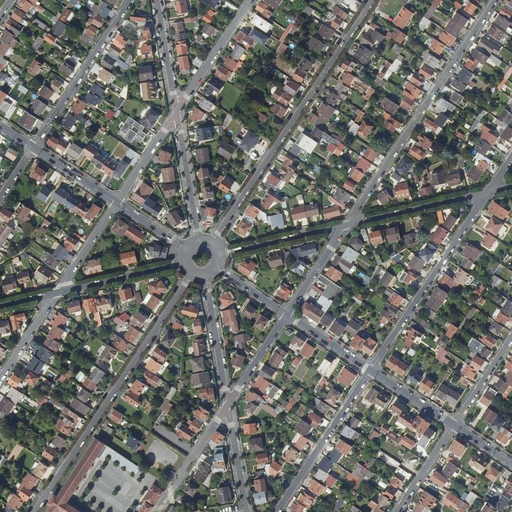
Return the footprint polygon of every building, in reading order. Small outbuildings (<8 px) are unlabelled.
[(16,6),(27,13),(30,8),(28,7),(29,6),(30,4),(29,3),(24,0),(23,0),(22,2),(20,1),(16,6)] [(175,3),(178,15),(189,13),(186,0),(175,3)] [(265,1),(263,0),(262,0),(257,9),(264,14),(263,15),(269,19),(273,14),(267,9),(268,7),(271,8),(272,6),(265,1)] [(272,6),(273,6),(276,9),(281,0),(265,0),(265,1),(272,6)] [(102,5),(97,13),(99,14),(106,19),(113,8),(103,1),(101,4),(102,5)] [(465,10),(472,15),(477,7),(471,2),(465,10)] [(511,7),(507,4),(501,13),(509,19),(511,14),(511,7)] [(333,14),(344,21),(348,15),(343,11),(340,15),(338,13),(340,9),(335,6),(333,9),(331,8),(329,11),(333,14)] [(303,12),(310,16),(313,11),(307,7),(303,12)] [(65,8),(58,18),(64,22),(67,18),(71,11),(65,8)] [(394,23),(403,29),(414,14),(405,8),(394,23)] [(12,17),(23,24),(25,21),(22,19),(18,16),(21,12),(17,9),(12,17)] [(203,19),(210,24),(214,19),(212,18),(215,13),(210,10),(203,19)] [(97,13),(96,12),(91,19),(90,18),(87,22),(95,27),(96,25),(100,27),(105,20),(98,15),(99,14),(97,13)] [(328,19),(333,23),(332,23),(333,24),(332,26),(338,30),(344,21),(333,14),(331,17),(330,16),(328,19)] [(131,15),(131,20),(134,21),(138,21),(138,23),(143,24),(143,25),(145,25),(145,26),(153,24),(152,20),(146,21),(147,17),(139,16),(137,16),(131,15)] [(495,22),(508,30),(508,29),(511,24),(511,23),(511,22),(500,15),(495,22)] [(259,16),(253,24),(261,29),(267,21),(259,16)] [(458,21),(459,22),(458,24),(463,28),(465,29),(470,21),(462,16),(460,21),(459,20),(458,21)] [(33,22),(44,29),(46,25),(35,18),(33,22)] [(288,22),(291,24),(287,31),(289,33),(297,22),(291,18),(288,22)] [(424,18),(417,27),(421,30),(428,20),(424,18)] [(11,19),(5,28),(9,30),(8,31),(16,36),(17,37),(21,31),(15,28),(18,23),(11,19)] [(452,20),(445,31),(446,31),(456,38),(463,28),(458,24),(452,20)] [(56,25),(50,34),(56,38),(57,38),(59,35),(61,36),(62,34),(63,35),(62,37),(66,40),(72,31),(67,27),(67,26),(59,21),(56,25)] [(86,28),(82,34),(83,34),(80,38),(87,42),(89,38),(91,39),(92,37),(93,38),(96,34),(97,34),(99,30),(95,27),(87,22),(86,21),(83,25),(86,28)] [(128,25),(136,30),(138,27),(131,22),(128,25)] [(173,24),(175,35),(176,43),(186,41),(185,34),(184,34),(182,23),(173,24)] [(207,23),(202,31),(211,37),(216,29),(207,23)] [(372,23),(369,26),(379,32),(381,29),(372,23)] [(324,25),(319,33),(329,40),(334,32),(324,25)] [(488,33),(500,41),(505,33),(493,25),(488,33)] [(140,36),(141,42),(147,41),(152,40),(150,28),(143,29),(145,36),(140,36)] [(4,35),(0,41),(1,41),(9,47),(16,36),(8,31),(6,29),(4,32),(4,35)] [(388,35),(391,37),(401,44),(406,35),(396,29),(393,35),(390,33),(388,35)] [(242,31),(236,39),(245,45),(243,48),(247,50),(249,48),(252,47),(253,45),(252,43),(254,40),(250,37),(242,31)] [(441,39),(451,46),(456,38),(446,31),(441,39)] [(48,34),(44,40),(59,49),(61,47),(54,42),(56,38),(50,34),(49,33),(48,34)] [(361,42),(371,49),(377,41),(367,34),(361,42)] [(119,35),(114,44),(122,49),(125,45),(124,44),(124,43),(122,41),(124,38),(119,35)] [(316,38),(310,46),(320,53),(325,45),(316,38)] [(479,45),(483,48),(483,49),(490,54),(494,49),(491,47),(492,44),(484,38),(479,45)] [(38,48),(42,41),(38,39),(34,45),(38,48)] [(437,40),(431,48),(439,54),(442,49),(443,51),(446,47),(437,40)] [(9,47),(1,41),(0,42),(0,55),(3,58),(10,47),(9,47)] [(176,43),(179,58),(188,57),(189,57),(186,41),(176,43)] [(114,44),(109,51),(113,53),(114,52),(115,53),(116,52),(119,53),(119,52),(120,53),(122,49),(114,44)] [(284,44),(277,55),(281,57),(282,56),(288,47),(285,44),(284,44)] [(397,44),(393,49),(400,54),(403,49),(397,44)] [(239,45),(232,55),(240,60),(246,50),(239,45)] [(360,51),(356,57),(367,64),(374,53),(362,45),(359,50),(360,51)] [(141,50),(143,59),(153,57),(151,46),(141,48),(141,50)] [(472,55),(485,63),(488,58),(476,49),(472,55)] [(71,52),(69,56),(76,60),(78,56),(71,52)] [(109,53),(102,64),(111,70),(116,62),(120,65),(120,66),(126,70),(128,67),(131,68),(131,67),(125,63),(109,53)] [(429,54),(424,62),(435,69),(440,62),(429,54)] [(226,62),(224,65),(232,71),(240,60),(232,55),(227,63),(226,62)] [(399,55),(396,59),(400,62),(403,63),(405,61),(400,58),(401,56),(399,55)] [(179,58),(181,71),(182,71),(182,73),(184,75),(189,74),(191,72),(188,57),(179,58)] [(469,62),(466,66),(470,68),(469,70),(472,72),(479,62),(476,60),(476,61),(470,57),(468,61),(469,62)] [(305,58),(298,69),(307,75),(309,71),(309,70),(313,63),(305,58)] [(400,62),(396,59),(392,65),(392,66),(389,70),(393,72),(400,62)] [(36,60),(28,70),(35,75),(43,65),(36,60)] [(68,60),(60,71),(69,77),(71,73),(72,72),(76,65),(68,60)] [(342,68),(351,74),(356,65),(353,63),(352,64),(347,61),(342,68)] [(383,70),(378,77),(382,80),(389,70),(392,66),(388,63),(386,66),(383,70)] [(222,66),(216,74),(224,79),(224,80),(226,82),(232,73),(222,66)] [(141,69),(143,80),(154,79),(153,73),(152,69),(152,67),(141,69)] [(425,70),(422,75),(430,80),(435,72),(427,67),(425,70)] [(112,74),(104,68),(96,80),(104,85),(106,82),(107,82),(112,74)] [(296,76),(295,78),(296,79),(295,80),(297,81),(298,80),(299,81),(302,83),(307,76),(299,71),(297,74),(296,76)] [(353,76),(345,71),(338,81),(339,82),(348,87),(355,77),(353,76)] [(462,71),(457,78),(467,85),(472,77),(462,71)] [(413,82),(416,84),(420,86),(425,79),(421,76),(421,75),(417,73),(414,78),(415,79),(413,82)] [(4,74),(0,79),(0,88),(8,76),(4,74)] [(457,78),(452,85),(463,92),(466,88),(468,85),(467,85),(457,78)] [(52,86),(50,88),(55,91),(58,94),(61,90),(59,89),(63,83),(56,79),(52,86)] [(286,90),(294,96),(299,87),(291,81),(286,90)] [(96,82),(90,91),(91,92),(95,94),(100,97),(102,94),(99,92),(103,87),(96,82)] [(154,89),(153,82),(142,83),(144,101),(155,99),(154,94),(155,94),(156,93),(156,90),(155,89),(154,89)] [(211,82),(204,93),(211,97),(215,90),(220,93),(223,88),(216,83),(215,85),(211,82)] [(339,82),(335,89),(339,92),(336,95),(340,98),(345,100),(347,97),(344,95),(349,88),(348,87),(339,82)] [(416,87),(412,84),(411,83),(408,88),(414,91),(416,87)] [(45,85),(40,92),(50,99),(55,91),(50,88),(45,85)] [(421,90),(416,87),(414,91),(408,88),(406,92),(405,91),(403,93),(406,95),(408,93),(411,95),(414,97),(416,98),(417,98),(419,95),(418,94),(421,90)] [(363,97),(369,101),(375,91),(372,88),(366,97),(364,96),(363,97)] [(279,89),(273,98),(279,102),(280,101),(288,106),(292,98),(279,89)] [(0,90),(0,104),(0,105),(0,109),(6,113),(11,105),(7,102),(6,102),(3,101),(7,95),(0,90)] [(329,98),(325,103),(333,108),(340,98),(336,95),(330,91),(327,96),(329,98)] [(99,99),(94,96),(95,94),(91,92),(90,94),(86,99),(94,106),(99,99)] [(456,92),(451,100),(462,107),(465,103),(462,100),(464,97),(456,92)] [(407,96),(401,106),(409,111),(413,105),(415,107),(418,103),(413,100),(407,96)] [(203,103),(201,107),(209,112),(215,104),(204,97),(201,102),(203,103)] [(387,98),(381,106),(387,110),(388,109),(393,113),(398,106),(387,98)] [(443,98),(436,109),(442,113),(444,114),(451,104),(443,98)] [(38,99),(31,110),(39,115),(46,105),(38,99)] [(79,99),(72,110),(74,111),(79,114),(80,115),(84,109),(87,104),(79,99)] [(361,112),(363,113),(371,102),(369,101),(361,112)] [(325,102),(318,113),(329,120),(336,110),(333,108),(325,103),(325,102)] [(275,111),(274,113),(282,118),(287,110),(280,105),(279,106),(276,110),(275,111)] [(118,109),(113,106),(106,117),(111,120),(118,109)] [(206,114),(198,108),(195,111),(192,115),(193,115),(191,119),(197,123),(199,120),(201,121),(206,114)] [(505,109),(499,120),(508,126),(511,120),(511,113),(508,111),(505,109)] [(160,116),(151,110),(149,113),(148,113),(146,113),(145,116),(145,118),(146,118),(143,121),(142,120),(140,124),(145,127),(149,130),(150,131),(152,127),(152,128),(155,123),(157,120),(158,120),(160,116)] [(74,111),(72,115),(69,113),(66,117),(66,118),(65,121),(64,120),(61,124),(70,130),(77,119),(83,123),(86,119),(82,117),(80,115),(79,114),(74,111)] [(27,112),(20,123),(31,130),(35,124),(36,124),(39,120),(27,112)] [(256,117),(258,118),(262,121),(265,123),(271,114),(268,112),(265,116),(259,112),(256,117)] [(348,132),(348,133),(355,137),(359,132),(359,131),(354,128),(364,113),(363,113),(361,112),(355,122),(350,129),(348,132)] [(307,121),(316,127),(319,129),(324,121),(319,118),(318,119),(315,117),(316,116),(312,113),(307,121)] [(442,113),(435,123),(439,126),(442,128),(449,118),(444,114),(442,113)] [(230,115),(223,126),(227,128),(234,117),(230,115)] [(396,119),(393,116),(392,118),(391,117),(388,121),(387,121),(384,126),(393,133),(397,127),(399,129),(402,124),(395,120),(396,119)] [(142,132),(145,127),(140,124),(130,117),(124,125),(125,126),(122,130),(127,134),(124,138),(132,143),(135,139),(140,143),(142,140),(143,141),(147,135),(142,132)] [(346,119),(341,127),(345,130),(347,126),(350,121),(346,119)] [(507,128),(501,137),(508,141),(509,141),(511,136),(511,128),(508,126),(499,120),(498,119),(495,123),(502,127),(502,126),(503,127),(504,126),(507,128)] [(426,127),(425,129),(431,132),(432,130),(435,132),(439,126),(435,123),(434,123),(434,124),(428,120),(424,125),(426,127)] [(365,122),(359,131),(359,132),(367,137),(373,127),(365,122)] [(321,137),(331,143),(338,148),(340,143),(336,140),(330,136),(319,129),(316,127),(311,135),(319,140),(321,137)] [(197,130),(199,142),(211,140),(209,128),(197,130)] [(492,146),(493,146),(498,138),(487,131),(482,139),(492,146)] [(250,132),(240,146),(249,151),(258,137),(250,132)] [(68,146),(62,141),(61,142),(60,142),(59,141),(58,140),(60,136),(55,133),(53,136),(48,143),(57,149),(58,148),(64,152),(68,146)] [(304,134),(297,144),(300,146),(306,136),(304,134)] [(421,140),(419,144),(422,146),(432,152),(437,145),(422,135),(421,135),(420,135),(420,136),(419,136),(419,137),(419,138),(420,139),(421,140)] [(306,136),(300,146),(303,148),(311,154),(318,144),(306,136)] [(482,139),(475,150),(483,155),(485,156),(492,146),(482,139)] [(220,150),(218,153),(226,157),(231,160),(237,150),(232,147),(223,141),(221,145),(222,146),(220,150)] [(73,143),(67,152),(78,159),(82,153),(83,150),(73,143)] [(331,143),(327,149),(331,152),(333,154),(334,153),(338,148),(331,143)] [(338,148),(334,153),(338,156),(345,146),(340,143),(338,148)] [(422,146),(419,144),(417,143),(410,154),(419,159),(423,152),(420,150),(422,146)] [(83,150),(82,153),(86,155),(86,154),(89,156),(89,157),(93,159),(98,151),(87,144),(83,150)] [(296,144),(291,152),(297,156),(303,148),(300,146),(297,144),(296,144)] [(365,155),(373,161),(376,157),(378,158),(381,154),(370,147),(365,155)] [(8,148),(4,155),(12,160),(16,153),(8,148)] [(136,152),(130,148),(127,153),(127,154),(132,158),(136,152)] [(197,150),(199,164),(210,162),(207,148),(197,150)] [(101,154),(98,151),(93,159),(91,162),(94,164),(95,163),(97,165),(96,166),(101,170),(101,169),(107,160),(108,159),(102,155),(101,154)] [(162,152),(160,158),(155,155),(151,161),(156,165),(160,161),(169,163),(172,154),(162,152)] [(331,152),(325,163),(326,164),(329,161),(333,154),(331,152)] [(295,160),(287,155),(285,159),(287,160),(283,166),(284,166),(294,173),(297,169),(295,168),(291,166),(295,160)] [(482,160),(478,166),(484,171),(485,171),(492,161),(485,156),(483,155),(480,159),(482,160)] [(404,157),(396,170),(405,176),(414,163),(404,157)] [(363,158),(356,169),(357,169),(365,174),(372,163),(363,158)] [(296,159),(295,160),(291,166),(295,168),(300,161),(296,159)] [(118,167),(107,160),(101,169),(108,173),(107,174),(111,177),(113,174),(115,172),(118,167)] [(129,164),(123,160),(120,163),(118,167),(115,172),(113,174),(120,179),(121,176),(129,164)] [(475,165),(467,177),(469,178),(468,180),(471,182),(472,180),(476,182),(484,171),(478,166),(475,165)] [(294,173),(284,166),(282,170),(282,172),(284,173),(280,179),(288,184),(289,185),(291,186),(298,176),(295,174),(294,173)] [(47,173),(38,167),(33,175),(42,181),(47,173)] [(352,177),(359,182),(365,174),(357,169),(356,169),(353,167),(349,174),(349,175),(352,177)] [(199,175),(200,179),(202,185),(209,184),(208,178),(210,177),(208,168),(201,169),(201,173),(200,173),(200,174),(199,175)] [(162,170),(164,184),(175,181),(173,169),(162,170)] [(432,175),(435,188),(446,185),(443,172),(432,175)] [(394,173),(391,177),(399,183),(402,178),(394,173)] [(314,174),(308,182),(313,185),(318,177),(314,174)] [(446,177),(449,187),(461,184),(458,174),(446,177)] [(280,181),(271,175),(268,179),(272,182),(272,184),(276,187),(280,181)] [(225,180),(220,188),(228,193),(233,185),(229,182),(230,181),(227,179),(226,180),(225,180)] [(349,180),(344,187),(351,192),(356,185),(349,180)] [(425,188),(420,189),(422,195),(431,193),(430,188),(431,188),(430,183),(428,184),(427,180),(423,181),(425,188)] [(264,186),(273,192),(275,188),(267,182),(264,186)] [(144,206),(154,190),(144,183),(141,187),(142,188),(137,196),(136,195),(133,199),(136,201),(144,206)] [(395,186),(398,198),(411,195),(407,183),(395,186)] [(174,185),(164,186),(166,196),(176,195),(174,185)] [(203,188),(206,200),(215,198),(214,192),(211,192),(210,187),(203,188)] [(338,192),(333,199),(345,206),(348,203),(346,201),(347,200),(348,201),(349,201),(349,200),(352,196),(338,187),(336,191),(338,192)] [(389,188),(377,196),(383,205),(395,196),(393,191),(389,188)] [(64,204),(75,211),(81,202),(76,199),(76,200),(73,198),(77,193),(73,190),(64,204)] [(270,191),(261,204),(266,208),(272,199),(275,200),(280,204),(282,200),(274,194),(270,191)] [(333,199),(332,198),(331,199),(335,202),(334,203),(337,205),(338,204),(341,207),(340,208),(344,210),(346,207),(345,206),(333,199)] [(272,199),(266,208),(268,209),(275,200),(272,199)] [(75,211),(85,218),(85,217),(91,210),(84,205),(84,204),(81,202),(75,211)] [(489,210),(503,220),(508,211),(495,203),(493,206),(492,206),(489,210)] [(22,204),(15,214),(28,223),(31,219),(28,217),(32,210),(30,209),(22,204)] [(91,210),(85,217),(92,222),(96,215),(97,215),(102,209),(94,204),(91,210)] [(154,204),(149,210),(152,212),(155,214),(158,216),(162,209),(159,207),(154,204)] [(305,207),(307,216),(307,217),(319,214),(317,204),(305,207)] [(252,205),(243,217),(253,224),(256,223),(256,220),(254,219),(258,212),(260,210),(252,205)] [(292,210),(295,220),(299,219),(299,218),(307,216),(305,207),(292,210)] [(339,207),(324,210),(326,219),(341,215),(339,207)] [(201,209),(203,222),(206,221),(206,222),(208,224),(211,224),(213,223),(215,217),(217,210),(208,208),(208,210),(201,209)] [(4,209),(0,215),(0,216),(9,222),(13,214),(4,209)] [(263,217),(265,221),(268,221),(267,217),(266,214),(260,210),(258,212),(264,216),(263,217)] [(176,211),(169,217),(175,226),(183,220),(176,211)] [(267,217),(268,221),(268,225),(272,224),(273,227),(278,226),(279,228),(285,227),(282,214),(267,217)] [(451,215),(444,225),(451,230),(458,220),(451,215)] [(493,218),(486,229),(497,236),(504,225),(493,218)] [(115,222),(111,228),(123,237),(130,226),(120,220),(117,223),(115,222)] [(242,222),(235,231),(240,235),(241,234),(244,236),(250,228),(242,222)] [(13,229),(5,224),(0,230),(0,235),(6,239),(13,229)] [(42,226),(39,230),(45,234),(47,231),(45,229),(46,228),(43,227),(42,226)] [(141,233),(131,226),(126,235),(141,244),(146,236),(143,234),(145,232),(142,231),(141,233)] [(387,230),(390,242),(401,240),(398,227),(387,230)] [(432,235),(430,238),(440,245),(442,242),(443,242),(450,232),(441,227),(434,236),(432,235)] [(361,229),(365,241),(369,240),(365,228),(361,229)] [(371,233),(374,244),(385,241),(382,230),(371,233)] [(403,237),(405,246),(413,244),(412,238),(416,238),(415,233),(414,234),(414,232),(411,232),(412,234),(406,236),(403,237)] [(497,239),(487,233),(484,236),(487,237),(482,244),(490,250),(497,239)] [(72,252),(78,242),(70,236),(66,243),(66,244),(64,247),(72,252)] [(351,244),(358,252),(364,245),(358,238),(351,244)] [(424,238),(413,244),(421,249),(425,244),(425,245),(428,241),(424,238)] [(157,244),(152,243),(150,251),(155,252),(155,257),(160,258),(160,257),(167,258),(168,248),(162,247),(162,246),(157,245),(157,244)] [(466,247),(462,254),(466,257),(474,262),(478,255),(476,253),(478,250),(467,243),(465,246),(466,247)] [(315,245),(293,250),(294,256),(298,255),(299,257),(317,253),(315,245)] [(350,247),(342,258),(351,263),(358,252),(350,247)] [(135,251),(122,254),(124,264),(138,261),(135,251)] [(46,262),(56,268),(61,260),(49,252),(46,256),(47,256),(47,257),(48,258),(46,262)] [(283,264),(282,262),(281,253),(276,254),(276,255),(273,256),(273,255),(268,256),(271,267),(283,264)] [(338,255),(332,263),(339,268),(345,260),(338,255)] [(416,255),(409,265),(419,271),(426,261),(416,255)] [(474,262),(466,257),(461,264),(469,270),(474,262)] [(102,258),(90,261),(86,267),(88,274),(104,270),(102,258)] [(299,259),(292,269),(296,272),(297,271),(301,274),(307,265),(299,259)] [(245,262),(239,270),(252,279),(255,275),(256,276),(256,274),(252,271),(256,266),(251,262),(249,265),(245,262)] [(53,273),(43,266),(36,275),(47,282),(53,273)] [(332,266),(327,274),(337,281),(342,273),(332,266)] [(460,269),(453,279),(460,283),(464,286),(471,276),(460,269)] [(18,275),(20,284),(32,281),(29,272),(18,275)] [(387,272),(380,282),(387,287),(394,276),(387,272)] [(405,272),(400,280),(404,283),(405,281),(409,284),(411,281),(413,282),(414,280),(416,281),(418,277),(411,272),(409,275),(405,272)] [(342,288),(321,274),(318,279),(328,286),(322,294),(323,294),(333,301),(342,288)] [(453,279),(445,274),(439,283),(449,290),(452,286),(456,289),(460,283),(453,279)] [(493,275),(486,286),(491,289),(498,278),(493,275)] [(16,277),(3,280),(5,291),(18,288),(16,277)] [(149,285),(151,295),(152,296),(160,300),(162,297),(160,294),(167,288),(162,281),(155,286),(154,285),(153,285),(152,284),(149,285)] [(315,283),(313,287),(322,294),(324,291),(317,286),(318,285),(315,283)] [(283,287),(280,291),(277,294),(281,296),(286,300),(291,292),(290,291),(292,289),(285,284),(283,287)] [(121,291),(123,301),(133,299),(133,298),(136,297),(136,295),(133,296),(131,288),(121,291)] [(438,288),(433,296),(442,302),(447,294),(438,288)] [(235,300),(228,292),(220,298),(227,307),(235,300)] [(396,293),(389,304),(392,306),(397,308),(398,306),(399,306),(404,298),(396,293)] [(333,301),(323,294),(316,304),(310,300),(309,302),(307,301),(302,309),(302,312),(308,316),(319,323),(319,322),(325,314),(333,301)] [(152,296),(147,305),(154,310),(160,301),(160,300),(152,296)] [(433,296),(427,304),(437,311),(443,303),(442,302),(433,296)] [(94,298),(85,300),(86,307),(88,313),(97,310),(95,302),(96,302),(95,299),(94,299),(94,298)] [(102,299),(97,300),(99,311),(113,308),(110,298),(103,300),(102,299)] [(71,313),(83,310),(80,300),(76,301),(77,303),(73,304),(72,302),(68,303),(71,313)] [(511,302),(509,300),(502,311),(511,317),(511,314),(511,302)] [(388,303),(381,314),(384,316),(387,318),(390,320),(393,315),(395,317),(399,310),(392,306),(389,304),(388,303)] [(257,311),(249,305),(243,314),(251,319),(257,311)] [(423,310),(431,315),(434,312),(426,306),(423,310)] [(183,314),(197,318),(196,319),(205,318),(204,312),(198,312),(199,310),(190,307),(189,309),(184,307),(183,314)] [(472,307),(465,318),(469,320),(476,309),(472,307)] [(238,315),(235,309),(234,309),(227,310),(225,310),(226,317),(225,317),(227,326),(232,325),(234,333),(240,332),(237,320),(235,320),(234,315),(238,315)] [(442,313),(449,318),(452,313),(449,311),(446,309),(445,309),(442,313)] [(69,318),(59,311),(51,322),(55,324),(62,329),(69,318)] [(148,318),(138,312),(132,322),(136,325),(137,324),(142,327),(148,318)] [(330,329),(337,334),(335,338),(338,340),(346,328),(337,322),(343,313),(341,312),(335,321),(330,329)] [(27,320),(25,313),(19,315),(11,317),(12,322),(13,322),(15,330),(21,328),(20,324),(21,324),(20,320),(23,320),(23,321),(27,320)] [(501,313),(495,322),(503,327),(504,328),(506,325),(507,325),(508,323),(507,322),(509,319),(501,313)] [(319,322),(327,327),(330,329),(335,321),(325,314),(319,322)] [(270,321),(262,316),(256,325),(264,331),(270,321)] [(203,332),(201,319),(195,320),(197,327),(194,328),(195,334),(203,332)] [(351,319),(346,328),(353,332),(352,334),(355,336),(356,334),(358,332),(362,326),(351,319)] [(0,322),(0,333),(11,331),(9,320),(0,322)] [(173,327),(180,332),(183,327),(176,322),(173,327)] [(495,322),(490,330),(498,336),(503,327),(495,322)] [(65,331),(62,329),(55,324),(53,329),(54,329),(49,336),(50,336),(58,342),(60,339),(65,331)] [(450,329),(446,335),(452,339),(458,328),(452,324),(449,328),(450,329)] [(128,332),(125,337),(133,342),(140,331),(132,326),(129,330),(128,329),(127,331),(128,332)] [(423,335),(411,327),(405,337),(413,342),(417,336),(420,338),(423,335)] [(177,338),(168,332),(162,342),(170,348),(177,338)] [(251,336),(247,333),(238,335),(242,348),(241,349),(249,354),(251,351),(246,347),(245,341),(252,340),(251,336)] [(355,336),(350,344),(356,348),(363,339),(356,334),(355,336)] [(444,334),(436,344),(444,349),(451,339),(444,334)] [(58,342),(50,336),(45,344),(49,347),(50,346),(52,348),(57,352),(62,344),(58,342)] [(118,336),(113,344),(124,352),(130,344),(118,336)] [(305,342),(296,336),(291,344),(296,347),(298,343),(302,346),(305,342)] [(484,343),(492,348),(497,341),(489,336),(484,343)] [(363,339),(356,348),(361,351),(362,349),(367,341),(364,340),(365,338),(364,337),(363,339)] [(367,341),(362,349),(370,354),(376,346),(375,345),(372,344),(374,341),(370,338),(368,340),(367,341)] [(194,344),(196,357),(207,355),(204,340),(197,341),(197,343),(194,344)] [(315,348),(307,343),(301,353),(309,358),(315,348)] [(118,351),(108,344),(100,357),(108,362),(114,354),(115,355),(118,351)] [(43,346),(36,357),(39,359),(45,363),(52,353),(43,346)] [(479,350),(477,354),(485,359),(484,361),(485,362),(489,364),(490,361),(486,358),(490,352),(484,348),(484,349),(480,346),(478,349),(479,350)] [(168,355),(158,348),(156,351),(155,350),(153,352),(155,353),(153,355),(156,357),(154,360),(162,365),(163,362),(168,355)] [(288,353),(280,348),(277,352),(276,351),(274,355),(275,355),(273,357),(272,357),(269,362),(277,368),(288,353)] [(246,356),(237,352),(232,363),(242,367),(246,356)] [(393,356),(387,365),(395,370),(401,361),(393,356)] [(465,363),(468,365),(477,371),(478,372),(485,362),(484,361),(477,356),(473,362),(467,359),(465,363)] [(297,357),(292,364),(297,366),(301,360),(297,357)] [(327,357),(318,370),(325,374),(333,361),(327,357)] [(203,358),(193,359),(195,372),(205,370),(203,358)] [(39,359),(34,366),(42,371),(46,364),(45,363),(39,359)] [(147,367),(156,373),(162,365),(154,360),(152,359),(147,367)] [(401,361),(395,370),(403,376),(409,367),(401,361)] [(263,370),(260,374),(264,377),(266,375),(271,379),(276,371),(270,367),(270,368),(265,364),(261,369),(263,370)] [(416,365),(407,378),(417,384),(422,376),(417,373),(420,368),(416,365)] [(468,365),(463,373),(472,379),(477,371),(468,365)] [(97,383),(98,384),(105,373),(97,367),(90,378),(97,383)] [(355,376),(345,369),(338,380),(348,387),(355,376)] [(511,370),(510,370),(503,380),(509,384),(511,385),(511,370)] [(144,379),(155,387),(161,380),(155,376),(155,377),(148,372),(144,379)] [(31,373),(26,380),(35,386),(39,379),(31,373)] [(194,375),(196,386),(194,386),(194,387),(199,387),(199,385),(208,384),(206,373),(194,375)] [(23,381),(15,375),(10,383),(21,390),(26,382),(23,380),(23,381)] [(427,376),(420,386),(429,393),(435,384),(432,382),(433,380),(427,376)] [(462,376),(459,382),(466,387),(470,382),(462,376)] [(95,387),(97,383),(90,378),(88,377),(83,385),(93,391),(96,388),(95,387)] [(262,378),(255,387),(264,393),(267,389),(268,390),(271,392),(269,394),(274,398),(277,395),(276,394),(277,393),(280,389),(275,386),(272,389),(269,387),(271,383),(262,378)] [(498,383),(495,387),(504,393),(509,384),(503,380),(500,378),(498,382),(498,383)] [(45,383),(54,389),(56,385),(48,380),(45,383)] [(146,385),(138,380),(135,384),(131,390),(140,396),(146,385)] [(443,384),(436,395),(445,401),(447,400),(452,391),(443,384)] [(377,399),(380,394),(372,388),(369,393),(370,393),(369,395),(368,394),(365,399),(373,405),(375,402),(377,399)] [(16,389),(9,399),(16,404),(18,405),(25,395),(24,394),(16,389)] [(84,389),(79,397),(86,402),(92,394),(84,389)] [(202,389),(203,398),(209,397),(210,402),(215,401),(213,389),(207,390),(206,389),(202,389)] [(333,389),(326,400),(334,406),(337,402),(339,398),(342,394),(333,389)] [(246,398),(251,401),(257,405),(262,397),(251,390),(246,398)] [(452,391),(447,400),(455,405),(461,395),(453,390),(452,391)] [(488,391),(482,401),(489,406),(496,396),(488,391)] [(49,396),(46,394),(44,392),(37,403),(39,404),(42,406),(46,401),(49,396)] [(125,400),(129,403),(129,404),(131,405),(131,404),(135,406),(136,403),(140,405),(141,403),(138,401),(140,398),(130,392),(125,400)] [(377,399),(375,402),(384,409),(390,400),(389,399),(387,397),(386,397),(380,394),(377,399)] [(5,397),(0,405),(0,408),(9,414),(16,404),(9,399),(5,397)] [(75,418),(77,420),(75,423),(73,422),(60,413),(58,417),(63,420),(73,427),(76,429),(83,418),(52,398),(49,401),(75,418)] [(70,406),(84,415),(89,407),(75,398),(70,406)] [(246,409),(254,415),(259,406),(257,405),(251,401),(246,409)] [(318,408),(326,413),(330,407),(322,402),(318,408)] [(397,402),(392,409),(391,411),(391,412),(395,415),(396,415),(397,412),(400,414),(405,407),(397,402)] [(169,403),(163,412),(166,413),(172,405),(169,403)] [(257,405),(259,406),(270,414),(271,411),(259,403),(257,405)] [(370,409),(363,405),(357,415),(363,419),(365,415),(363,414),(365,410),(368,412),(370,409)] [(195,415),(197,417),(204,421),(210,412),(203,408),(201,406),(197,412),(195,411),(193,414),(195,415)] [(0,423),(6,415),(8,416),(9,414),(0,408),(0,423)] [(488,408),(482,417),(493,424),(497,417),(498,415),(488,408)] [(116,410),(111,418),(119,423),(124,415),(116,410)] [(166,413),(163,412),(156,422),(160,425),(167,414),(166,413)] [(398,421),(410,429),(416,420),(404,412),(398,421)] [(323,420),(315,414),(313,417),(317,420),(313,426),(318,428),(323,420)] [(416,420),(410,429),(413,431),(415,427),(422,432),(425,434),(428,428),(431,424),(419,416),(416,420)] [(491,427),(499,433),(503,427),(506,422),(508,423),(511,418),(507,416),(505,418),(504,417),(502,420),(497,417),(493,424),(491,427)] [(187,423),(191,426),(190,428),(197,433),(205,422),(204,421),(197,417),(193,423),(189,420),(187,423)] [(354,418),(349,426),(355,430),(361,422),(354,418)] [(57,428),(67,435),(73,427),(63,420),(57,428)] [(303,420),(296,431),(299,433),(303,436),(306,437),(313,427),(303,420)] [(257,424),(246,425),(246,433),(258,432),(257,424)] [(377,425),(375,428),(380,432),(384,426),(381,424),(379,427),(377,425)] [(195,433),(188,429),(188,428),(183,425),(176,435),(183,439),(185,436),(191,440),(195,433)] [(347,425),(342,434),(351,440),(357,432),(355,430),(349,426),(347,425)] [(107,426),(104,430),(110,434),(113,430),(107,426)] [(133,436),(139,441),(142,443),(144,440),(142,439),(147,431),(140,426),(133,436)] [(506,443),(511,434),(511,429),(510,428),(508,430),(503,427),(499,433),(496,437),(506,443)] [(421,439),(420,441),(427,446),(436,433),(428,428),(425,434),(421,439)] [(374,429),(368,439),(372,441),(373,439),(374,440),(378,435),(380,436),(381,434),(379,433),(380,433),(374,429)] [(214,436),(209,443),(214,447),(216,447),(218,444),(220,445),(225,437),(225,436),(218,431),(214,436)] [(303,450),(305,446),(307,444),(309,440),(306,437),(303,436),(299,433),(291,444),(296,447),(297,446),(303,450)] [(53,443),(57,446),(60,448),(65,440),(58,435),(53,443)] [(123,442),(134,449),(139,441),(133,436),(130,435),(129,437),(127,436),(123,442)] [(401,442),(412,450),(416,444),(405,436),(401,442)] [(262,438),(250,440),(251,451),(263,450),(262,438)] [(52,507),(48,511),(79,511),(67,503),(68,501),(97,457),(100,460),(103,455),(100,452),(105,444),(97,439),(58,497),(55,495),(49,504),(52,507)] [(334,447),(347,456),(353,447),(342,440),(340,444),(338,443),(334,447)] [(465,447),(456,441),(450,450),(459,456),(465,447)] [(18,443),(13,452),(18,455),(24,446),(18,443)] [(52,443),(44,455),(52,460),(58,452),(54,450),(57,446),(53,443),(52,443)] [(103,455),(135,476),(141,468),(131,461),(127,459),(105,444),(100,452),(103,455)] [(214,447),(217,459),(212,460),(215,462),(216,462),(225,460),(223,448),(218,449),(216,447),(214,447)] [(284,454),(282,457),(293,465),(296,461),(295,461),(300,453),(290,447),(285,454),(284,454)] [(380,450),(374,458),(396,473),(399,467),(401,464),(386,454),(380,450)] [(268,453),(259,455),(260,464),(270,463),(269,462),(271,461),(272,456),(269,456),(268,453)] [(369,458),(365,455),(360,463),(364,466),(369,458)] [(472,467),(482,474),(489,463),(485,461),(484,461),(482,460),(482,459),(479,457),(478,458),(475,456),(468,466),(471,468),(472,467)] [(323,470),(337,479),(342,483),(347,475),(335,467),(331,473),(328,471),(330,468),(327,466),(330,461),(325,458),(319,467),(323,469),(323,470)] [(43,459),(34,472),(35,473),(40,476),(42,477),(51,464),(43,459)] [(213,463),(208,460),(198,478),(208,483),(211,477),(209,476),(212,472),(211,471),(213,467),(211,466),(213,463)] [(216,462),(216,464),(217,464),(218,468),(222,468),(222,469),(226,469),(225,460),(216,462)] [(285,463),(281,460),(278,464),(273,462),(270,473),(276,477),(285,463)] [(450,462),(443,473),(451,478),(458,468),(453,465),(450,462)] [(362,465),(357,472),(362,475),(366,468),(364,467),(362,465)] [(396,473),(406,479),(409,474),(399,467),(396,473)] [(492,467),(486,476),(495,482),(501,473),(492,467)] [(366,468),(362,475),(359,479),(362,481),(365,476),(365,477),(368,474),(372,477),(374,474),(366,468)] [(316,477),(324,482),(326,480),(328,481),(327,484),(331,487),(337,479),(323,470),(322,469),(316,477)] [(437,471),(432,480),(436,483),(444,488),(449,480),(441,475),(442,474),(437,471)] [(29,473),(22,484),(23,484),(26,486),(31,490),(38,479),(33,475),(29,473)] [(348,478),(357,483),(359,479),(351,473),(348,478)] [(256,481),(258,493),(265,491),(268,491),(267,483),(266,483),(266,480),(270,479),(270,475),(267,476),(265,476),(257,477),(257,481),(256,481)] [(392,483),(391,485),(397,489),(401,483),(402,484),(405,480),(397,475),(395,479),(393,479),(391,482),(392,483)] [(282,479),(280,482),(287,487),(289,484),(282,479)] [(316,481),(310,490),(320,496),(326,488),(316,481)] [(198,489),(190,483),(186,491),(194,496),(198,489)] [(22,492),(20,495),(28,500),(34,492),(26,487),(26,486),(23,484),(19,490),(22,492)] [(475,484),(471,491),(475,493),(479,487),(475,484)] [(150,511),(164,492),(154,485),(144,501),(147,503),(140,511),(150,511)] [(218,488),(221,503),(232,501),(229,486),(218,488)] [(384,492),(383,494),(389,498),(392,500),(397,492),(392,489),(391,491),(389,489),(386,494),(384,492)] [(305,492),(300,500),(303,503),(310,507),(315,499),(317,501),(319,498),(307,490),(305,493),(305,492)] [(419,502),(420,502),(426,506),(430,509),(437,498),(426,491),(423,494),(424,495),(419,502)] [(257,502),(257,504),(268,502),(271,502),(274,497),(271,495),(266,492),(255,494),(256,495),(254,495),(255,502),(257,502)] [(451,492),(443,503),(449,506),(451,503),(459,508),(464,501),(451,492)] [(364,499),(362,502),(367,505),(367,503),(369,505),(376,511),(375,511),(374,511),(373,511),(386,511),(385,511),(378,506),(372,502),(359,494),(357,496),(361,499),(363,499),(364,499)] [(389,498),(383,494),(378,501),(374,499),(372,502),(378,506),(385,511),(392,501),(389,498)] [(18,495),(11,506),(18,511),(22,505),(23,506),(26,501),(18,495)] [(511,500),(504,495),(496,507),(498,509),(500,510),(502,511),(503,511),(505,508),(507,508),(509,506),(509,504),(511,500)] [(340,511),(347,501),(342,497),(335,508),(340,511)] [(67,503),(79,511),(84,511),(68,501),(67,503)] [(464,501),(459,508),(457,511),(464,511),(468,506),(470,508),(471,506),(464,501)] [(296,502),(290,510),(292,511),(293,511),(302,511),(305,508),(308,510),(310,507),(303,503),(301,506),(296,502)] [(420,502),(415,510),(417,511),(421,511),(426,506),(420,502)] [(487,506),(482,511),(496,511),(498,509),(496,507),(488,502),(485,506),(487,506)]
